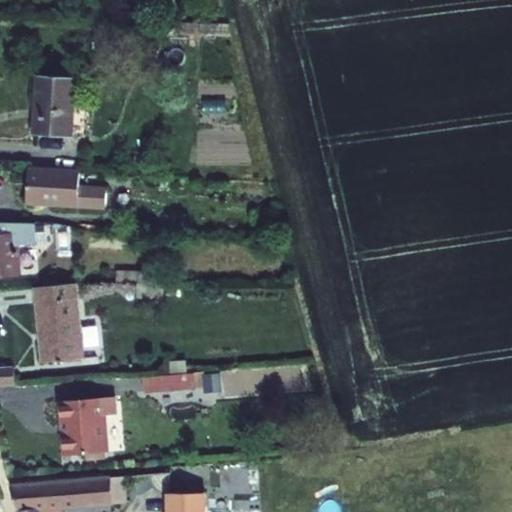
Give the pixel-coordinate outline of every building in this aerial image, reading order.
[(26,130),(65,129),(63,75),(24,75),(26,130)] [(21,167),(19,200),(99,205),(100,189),(72,187),(73,171),(21,167)] [(36,360),(74,358),(70,283),(31,285),(36,360)] [(214,372),(162,375),(163,391),(215,388),(214,372)] [(0,385),(14,385),(13,375),(0,375),(0,385)] [(78,402),(82,456),(127,453),(124,416),(135,415),(134,398),(78,402)] [(16,487),(23,511),(57,511),(133,509),(131,480),(16,487)] [(207,511),(267,511),(267,494),(208,495),(207,511)] [(207,511),(208,495),(175,495),(175,502),(167,502),(166,511),(207,511)]
